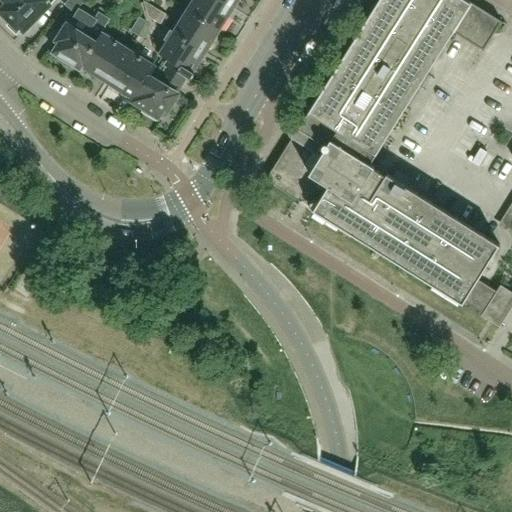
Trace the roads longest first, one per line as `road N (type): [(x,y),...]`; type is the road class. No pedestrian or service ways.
road 1 (tertiary): [(204,185),(153,215),(105,213),(63,190),(0,118)]
road 2 (tertiary): [(204,185),(313,0)]
road 3 (residential): [(120,139),(11,64)]
